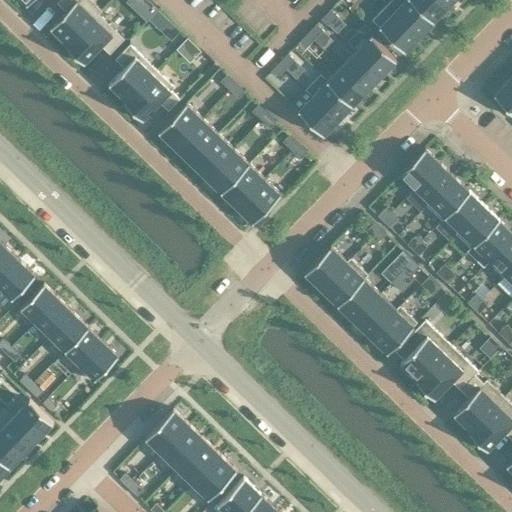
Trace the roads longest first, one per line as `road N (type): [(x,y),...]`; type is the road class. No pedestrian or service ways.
road 1 (residential): [(0,8),(265,263)]
road 2 (residential): [(265,263),(511,505)]
road 3 (tertiary): [(0,148),(194,343)]
road 4 (tertiary): [(194,343),(375,511)]
road 5 (residential): [(265,263),(431,90)]
road 6 (residential): [(28,511),(194,343)]
